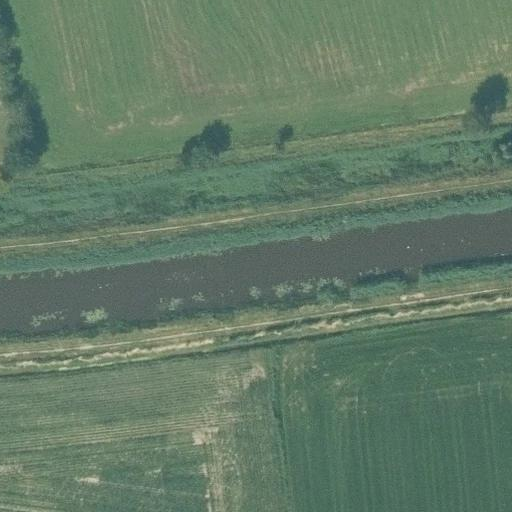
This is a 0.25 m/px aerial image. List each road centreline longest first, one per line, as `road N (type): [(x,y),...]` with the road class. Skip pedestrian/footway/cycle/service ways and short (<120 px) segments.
road 1 (track): [(0,249),(511,180)]
road 2 (track): [(0,360),(511,292)]
